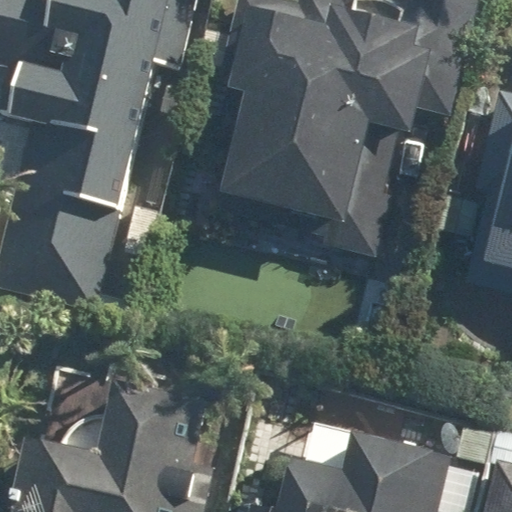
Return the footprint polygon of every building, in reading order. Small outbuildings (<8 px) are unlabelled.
[(4,126),(33,132),(13,236),(0,233),(0,299),(94,318),(141,70),(176,77),(190,0),(0,0),(0,71),(13,74),(4,126)] [(408,147),(437,0),(295,0),(293,14),(233,2),(213,99),(235,104),(214,205),(341,231),(360,137),(408,147)] [(511,94),(494,91),(469,200),(485,203),(458,324),(511,335),(511,94)] [(187,511),(205,413),(105,395),(92,465),(14,451),(2,511),(187,511)] [(441,511),(451,470),(347,447),(339,484),(277,471),(267,511),(253,511),(243,510),(242,511),(441,511)] [(478,511),(511,511),(511,477),(486,472),(478,511)]
